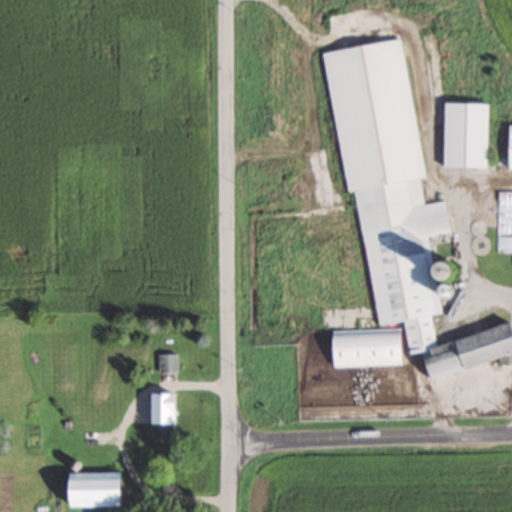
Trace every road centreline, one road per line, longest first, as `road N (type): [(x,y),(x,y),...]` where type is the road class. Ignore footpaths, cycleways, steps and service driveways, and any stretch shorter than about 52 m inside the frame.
road 1 (tertiary): [(226,511),(226,0)]
road 2 (tertiary): [(230,442),(511,434)]
